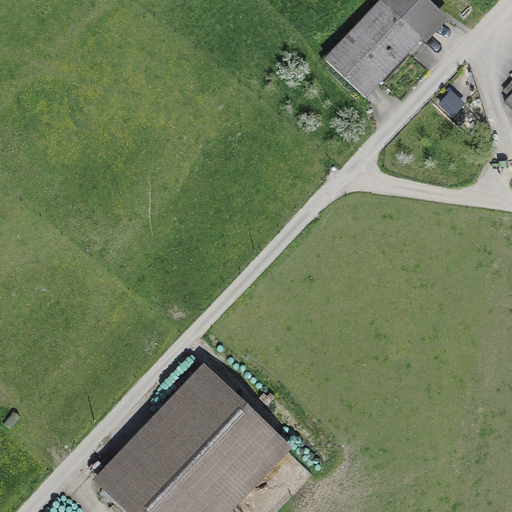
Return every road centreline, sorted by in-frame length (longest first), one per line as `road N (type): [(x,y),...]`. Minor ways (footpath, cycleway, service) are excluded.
road 1 (unclassified): [(24,511),(506,0)]
road 2 (track): [(343,171),(511,196)]
